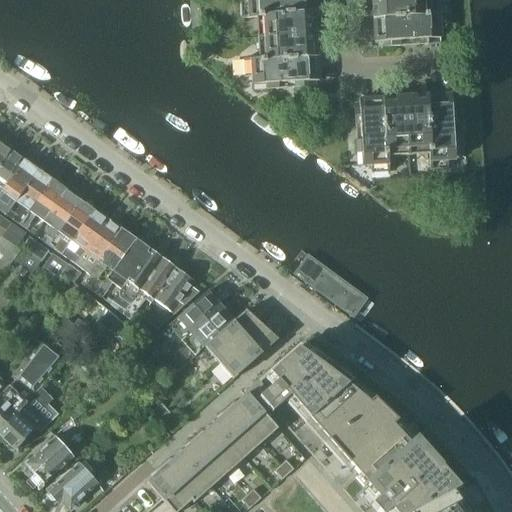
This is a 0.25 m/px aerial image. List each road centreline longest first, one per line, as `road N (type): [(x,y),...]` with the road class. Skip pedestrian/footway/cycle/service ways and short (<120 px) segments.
road 1 (residential): [(511,501),(453,423),(320,315),(0,85)]
road 2 (residential): [(423,67),(368,69),(352,56),(348,0)]
